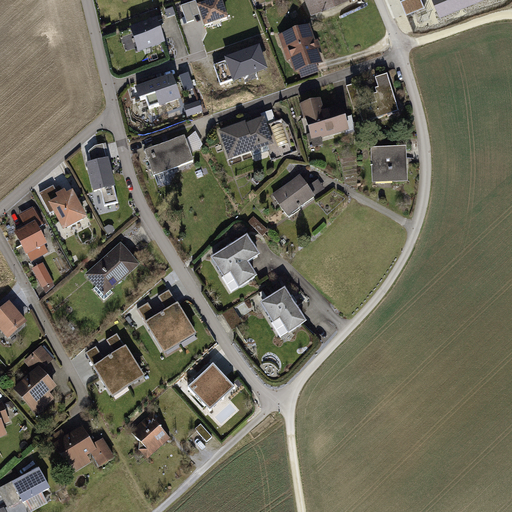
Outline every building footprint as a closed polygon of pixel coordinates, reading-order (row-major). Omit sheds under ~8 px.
[(335,0),(300,0),(306,12),(335,0)] [(421,0),(402,0),(401,1),(406,14),(424,7),(421,0)] [(433,0),(440,15),(478,0),(433,0)] [(230,25),(222,4),(199,12),(207,33),(230,25)] [(132,33),(140,61),(170,52),(162,24),(132,33)] [(320,64),(306,25),(276,36),(291,75),(320,64)] [(258,51),(229,61),(236,80),(265,70),(258,51)] [(177,76),(182,92),(195,89),(191,73),(177,76)] [(395,111),(383,75),(357,83),(368,119),(395,111)] [(185,107),(177,82),(142,94),(150,119),(185,107)] [(186,106),(189,117),(204,112),(201,101),(186,106)] [(300,118),(308,142),(344,131),(336,107),(300,118)] [(266,114),(269,124),(277,121),(274,111),(266,114)] [(263,117),(217,132),(227,160),(272,145),(263,117)] [(188,137),(194,151),(204,147),(198,132),(188,137)] [(182,138),(143,151),(152,177),(191,164),(182,138)] [(91,147),(91,158),(110,157),(109,146),(91,147)] [(403,183),(403,148),(369,148),(369,183),(403,183)] [(112,190),(105,158),(82,163),(89,195),(112,190)] [(296,176),(270,194),(285,217),(312,199),(296,176)] [(54,211),(64,229),(88,216),(73,188),(67,192),(65,188),(58,192),(54,185),(40,193),(50,213),(54,211)] [(31,225),(10,236),(24,265),(46,255),(31,225)] [(241,238),(207,261),(229,295),(264,272),(241,238)] [(138,265),(119,244),(83,276),(101,296),(138,265)] [(45,262),(34,268),(46,293),(58,287),(45,262)] [(301,327),(278,289),(255,303),(278,341),(301,327)] [(144,322),(164,354),(196,334),(177,302),(144,322)] [(21,323),(5,303),(0,306),(0,336),(2,338),(21,323)] [(234,330),(244,323),(235,307),(224,314),(234,330)] [(93,363),(110,394),(142,376),(125,345),(93,363)] [(40,347),(23,363),(32,373),(36,369),(39,372),(53,361),(40,347)] [(214,365),(190,388),(212,411),(236,387),(214,365)] [(32,373),(9,393),(29,417),(57,394),(39,372),(36,369),(32,373)] [(1,404),(0,404),(0,427),(9,424),(1,404)] [(152,416),(129,435),(147,456),(170,437),(152,416)] [(81,429),(49,446),(67,479),(94,464),(98,462),(90,446),(81,429)] [(100,442),(90,446),(98,462),(94,464),(97,469),(111,460),(100,442)] [(36,469),(7,483),(17,506),(47,492),(36,469)]
